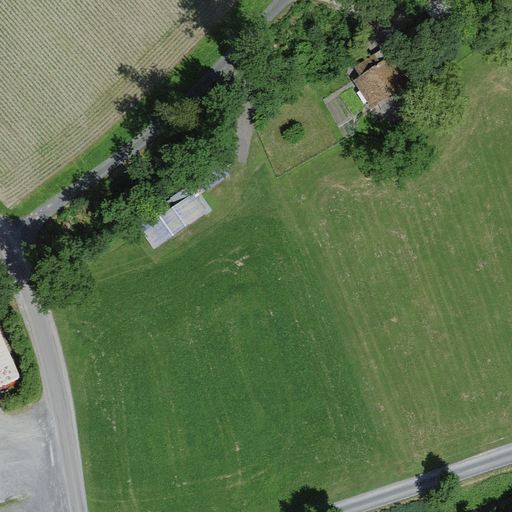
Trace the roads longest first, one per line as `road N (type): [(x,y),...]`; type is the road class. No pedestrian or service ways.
road 1 (track): [(7,243),(190,99),(280,0)]
road 2 (unclassified): [(0,229),(39,307),(78,511)]
road 3 (track): [(511,452),(338,511)]
